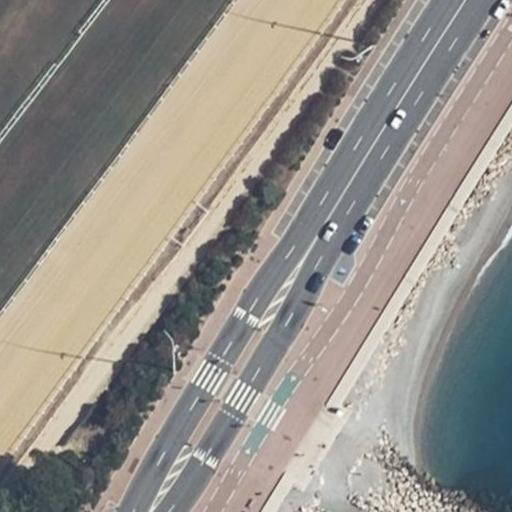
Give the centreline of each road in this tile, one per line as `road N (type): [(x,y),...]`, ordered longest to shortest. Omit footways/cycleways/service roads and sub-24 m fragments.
road 1 (track): [(375,0),(1,511)]
road 2 (primary): [(170,511),(494,0)]
road 3 (primary): [(450,0),(127,511)]
